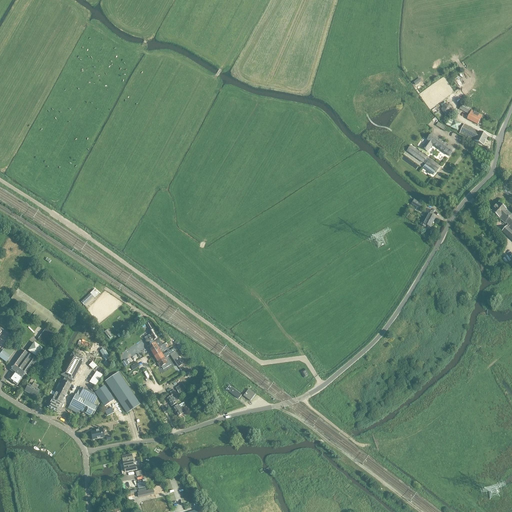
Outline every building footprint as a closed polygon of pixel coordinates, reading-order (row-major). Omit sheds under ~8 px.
[(444,114),(449,114),(451,110),(448,106),(443,106),(441,110),(444,114)] [(478,124),(482,116),(471,110),(467,119),(478,124)] [(483,145),(488,136),(464,125),(459,134),(475,141),(483,145)] [(432,134),(422,148),(427,152),(433,144),(449,156),(454,150),(432,134)] [(423,168),(433,175),(436,171),(436,172),(439,167),(410,146),(407,151),(426,164),(423,168)] [(413,213),(418,205),(413,202),(409,210),(413,213)] [(511,231),(506,227),(502,232),(511,240),(511,215),(499,204),(491,212),(505,224),(506,224),(511,229),(511,231)] [(432,216),(434,213),(427,209),(425,213),(429,215),(426,220),(423,219),(420,225),(425,227),(426,226),(428,227),(431,229),(432,226),(432,225),(436,218),(432,216)] [(11,300),(57,332),(64,323),(17,290),(11,300)] [(90,293),(81,302),(84,305),(93,297),(90,293)] [(144,319),(140,314),(134,320),(138,324),(144,319)] [(153,329),(148,332),(151,337),(154,341),(158,338),(153,329)] [(148,347),(151,352),(163,345),(158,338),(154,341),(151,337),(145,341),(149,347),(148,347)] [(41,349),(34,343),(28,351),(36,356),(41,349)] [(151,352),(154,357),(161,353),(160,351),(164,348),(163,345),(151,352)] [(161,353),(154,357),(157,362),(166,357),(170,355),(174,352),(175,352),(174,349),(163,355),(161,353)] [(24,350),(9,370),(14,373),(9,380),(17,385),(22,379),(23,380),(37,360),(24,350)] [(10,357),(2,351),(0,353),(0,358),(6,363),(10,357)] [(183,364),(174,352),(170,355),(179,367),(183,364)] [(49,374),(58,359),(49,354),(40,369),(49,374)] [(47,408),(58,414),(63,405),(61,403),(71,385),(71,384),(72,382),(73,382),(76,377),(75,377),(77,373),(78,374),(80,369),(79,369),(82,365),(85,360),(73,354),(61,376),(65,378),(63,381),(63,380),(56,394),(51,391),(50,394),(54,396),(53,399),(52,398),(47,408)] [(169,363),(166,357),(157,362),(161,368),(169,363)] [(139,405),(118,373),(105,381),(127,413),(139,405)] [(28,385),(25,391),(36,397),(39,391),(36,389),(38,386),(33,383),(32,387),(28,385)] [(186,390),(183,385),(176,389),(179,395),(186,390)] [(105,387),(95,393),(104,406),(114,400),(105,387)] [(76,395),(97,407),(99,404),(94,395),(80,388),(76,395)] [(239,399),(242,395),(232,388),(229,392),(239,399)] [(249,390),(245,395),(244,396),(250,401),(256,395),(253,392),(249,390)] [(97,407),(76,395),(75,395),(70,405),(92,417),(97,407)] [(178,400),(175,395),(167,399),(172,407),(177,404),(176,402),(178,400)] [(198,409),(203,406),(199,400),(195,403),(198,409)] [(185,412),(182,406),(185,404),(184,403),(178,406),(173,409),(178,417),(183,414),(185,412)] [(114,414),(112,408),(105,411),(107,417),(114,414)] [(98,431),(90,432),(92,440),(104,438),(102,429),(98,430),(98,431)] [(125,473),(130,472),(135,471),(137,470),(136,466),(134,466),(134,464),(135,464),(134,460),(133,461),(132,455),(122,457),(125,473)] [(137,493),(138,498),(154,495),(153,489),(146,491),(146,488),(138,490),(138,493),(137,493)]
